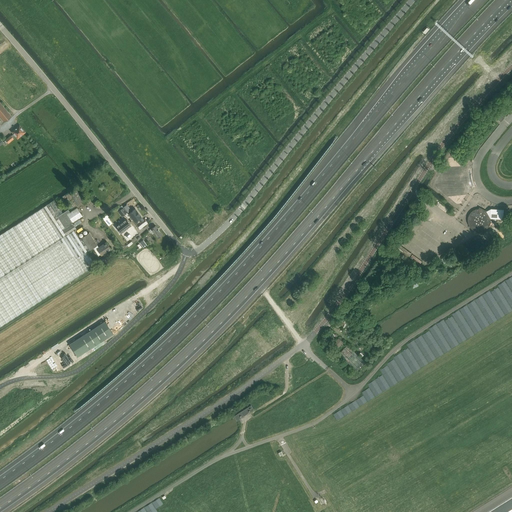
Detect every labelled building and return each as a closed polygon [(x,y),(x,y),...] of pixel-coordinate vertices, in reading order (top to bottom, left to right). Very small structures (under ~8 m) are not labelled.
[(12,116),(0,101),(0,124),(0,125),(1,125),(12,116)] [(25,132),(19,126),(12,132),(18,138),(25,132)] [(8,144),(14,139),(11,135),(5,140),(8,144)] [(84,201),(79,194),(76,188),(62,197),(64,199),(67,197),(69,200),(66,202),(71,209),(73,207),(73,208),(84,201)] [(0,235),(0,282),(76,234),(74,231),(63,213),(54,200),(0,235)] [(82,222),(79,218),(83,216),(77,208),(70,212),(68,210),(63,213),(74,231),(76,229),(75,227),(82,222)] [(127,212),(123,208),(118,211),(122,216),(127,212)] [(144,220),(135,209),(129,213),(135,222),(138,219),(140,222),(141,222),(144,220)] [(490,223),(490,220),(490,217),(489,214),(488,215),(487,213),(486,213),(486,212),(485,212),(483,211),(481,211),(480,210),(479,210),(479,209),(476,209),(473,211),(471,213),(469,215),(468,218),(468,221),(468,224),(470,227),(472,229),(474,231),(477,232),(479,232),(483,231),(485,230),(488,228),(489,226),(490,223)] [(121,233),(131,226),(126,219),(116,226),(121,233)] [(146,221),(138,227),(140,229),(148,223),(146,221)] [(162,235),(155,226),(151,229),(158,238),(162,235)] [(135,228),(132,231),(132,230),(129,232),(127,230),(122,233),(128,241),(139,234),(135,228)] [(99,248),(89,233),(79,239),(88,252),(94,248),(99,256),(101,254),(98,249),(99,248)] [(0,326),(96,265),(88,252),(79,239),(76,234),(0,282),(0,326)] [(111,249),(107,243),(103,245),(99,248),(98,249),(101,254),(101,255),(111,249)] [(412,253),(401,245),(400,245),(396,250),(410,260),(414,255),(412,254),(412,253)] [(69,344),(77,357),(113,334),(105,321),(69,344)] [(327,339),(332,344),(336,339),(331,334),(327,339)] [(343,342),(339,338),(333,344),(338,348),(343,342)] [(348,345),(339,354),(356,371),(365,362),(348,345)] [(239,418),(250,412),(254,409),(251,405),(234,416),(237,420),(239,418)]
